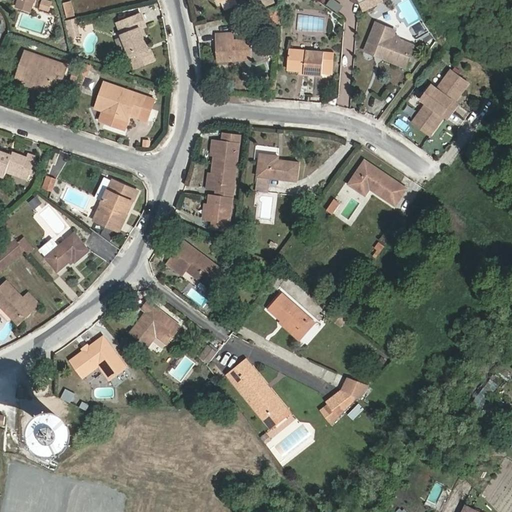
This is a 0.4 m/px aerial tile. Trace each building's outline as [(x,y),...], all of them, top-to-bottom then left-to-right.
[(30,8),(32,0),(17,0),(16,3),(30,8)] [(70,0),(69,0),(63,1),(66,11),(73,9),(70,0)] [(335,0),(329,0),(326,5),(338,13),(344,5),(335,0)] [(362,0),(367,9),(388,0),(387,0),(362,0)] [(284,7),(273,9),(274,12),(265,14),(266,20),(271,19),(272,24),(281,22),(280,17),(283,16),(284,7)] [(156,60),(152,51),(150,52),(148,47),(150,46),(143,27),(147,25),(142,13),(118,23),(136,68),(156,60)] [(412,25),(418,38),(433,30),(426,17),(412,25)] [(75,18),(65,20),(68,32),(78,30),(75,18)] [(386,57),(409,65),(417,44),(402,38),(401,35),(396,33),(398,29),(379,21),(369,46),(388,53),(386,57)] [(233,34),(218,35),(220,61),(252,60),(251,42),(234,42),(233,34)] [(388,53),(369,46),(368,49),(386,57),(388,53)] [(19,75),(27,78),(51,86),(53,82),(61,85),(68,64),(27,50),(19,75)] [(290,70),(301,71),(307,71),(307,75),(324,76),(324,73),(325,53),(291,50),(290,70)] [(335,53),(325,53),(324,73),(333,74),(335,53)] [(77,85),(79,75),(88,77),(90,65),(84,64),(83,69),(73,67),(70,83),(77,85)] [(439,88),(436,92),(434,95),(449,106),(454,99),(457,102),(471,83),(454,71),(439,88)] [(49,92),(51,86),(27,78),(24,84),(49,92)] [(426,90),(428,92),(434,85),(431,82),(426,90)] [(106,84),(98,109),(105,112),(103,120),(108,121),(107,124),(127,130),(132,115),(150,121),(156,100),(139,94),(106,84)] [(434,95),(436,92),(439,88),(434,85),(428,92),(434,95)] [(428,92),(423,98),(428,102),(432,97),(434,95),(428,92)] [(443,114),(449,106),(434,95),(432,97),(428,102),(414,122),(432,135),(446,116),(443,114)] [(454,99),(449,106),(454,110),(459,103),(457,102),(454,99)] [(454,110),(449,106),(443,114),(446,116),(449,117),(454,110)] [(218,230),(234,231),(236,200),(239,169),(240,145),(225,144),(224,152),(217,151),(216,167),(214,190),(220,191),(220,199),(213,198),(212,221),(218,221),(218,230)] [(13,153),(0,149),(0,172),(6,175),(8,169),(29,177),(37,155),(29,153),(28,155),(14,151),(13,153)] [(282,155),(263,153),(261,176),(273,177),(301,179),(303,161),(285,159),(285,161),(281,160),(282,155)] [(407,189),(365,160),(349,184),(366,195),(370,189),(396,205),(407,189)] [(52,192),(57,179),(47,175),(42,188),(52,192)] [(273,177),(261,176),(260,191),(273,192),(273,177)] [(113,179),(100,210),(107,213),(103,223),(121,231),(129,212),(124,210),(129,198),(134,200),(139,190),(113,179)] [(29,201),(33,209),(43,204),(39,196),(29,201)] [(124,210),(129,212),(134,200),(129,198),(124,210)] [(327,211),(334,215),(342,202),(334,198),(327,211)] [(107,213),(100,210),(96,220),(103,223),(107,213)] [(76,231),(47,256),(59,271),(74,258),(77,261),(91,249),(76,231)] [(185,241),(169,263),(183,273),(186,269),(212,286),(212,287),(224,270),(185,241)] [(10,243),(0,251),(0,267),(3,271),(20,256),(10,243)] [(223,283),(218,279),(212,287),(212,286),(207,293),(209,295),(215,294),(223,283)] [(0,288),(0,303),(6,310),(9,307),(20,318),(33,306),(36,309),(41,304),(31,293),(25,298),(8,280),(0,288)] [(271,310),(283,321),(297,334),(310,318),(284,295),(271,310)] [(234,299),(229,296),(226,302),(230,305),(234,299)] [(149,300),(143,306),(149,311),(132,331),(148,345),(157,335),(166,343),(180,327),(149,300)] [(9,307),(6,310),(19,324),(36,309),(33,306),(20,318),(9,307)] [(341,327),(346,321),(336,313),(331,319),(341,327)] [(297,334),(283,321),(281,325),(300,341),(316,323),(310,318),(297,334)] [(128,365),(105,335),(73,360),(85,375),(101,363),(112,377),(128,365)] [(218,352),(210,347),(202,356),(210,363),(218,352)] [(227,378),(263,420),(279,406),(264,389),(266,387),(246,363),(227,378)] [(326,369),(322,379),(332,383),(335,373),(326,369)] [(485,409),(497,382),(487,378),(475,404),(485,409)] [(347,380),(344,391),(358,399),(369,387),(347,380)] [(30,388),(23,386),(22,394),(29,395),(30,388)] [(279,406),(263,420),(268,427),(286,411),(266,387),(264,389),(279,406)] [(74,392),(65,388),(61,397),(70,402),(74,392)] [(344,391),(343,391),(327,401),(328,404),(338,418),(358,399),(344,391)] [(355,421),(364,407),(357,402),(348,416),(355,421)] [(338,418),(328,404),(320,409),(329,423),(338,418)] [(39,438),(44,443),(37,448),(43,454),(48,449),(63,465),(92,439),(67,412),(39,438)] [(33,445),(36,430),(23,428),(21,443),(33,445)]
